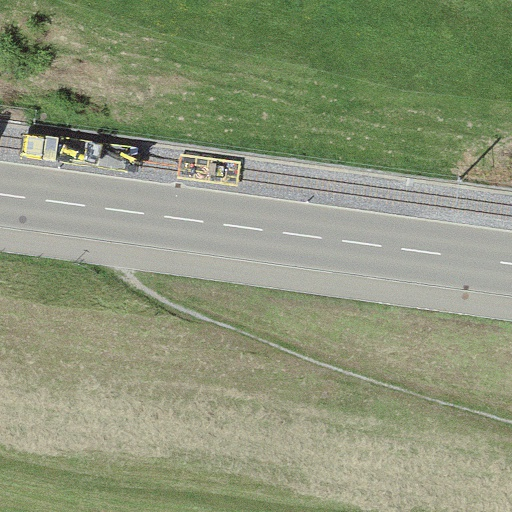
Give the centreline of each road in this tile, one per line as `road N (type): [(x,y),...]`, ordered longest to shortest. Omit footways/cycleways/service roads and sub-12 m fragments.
road 1 (secondary): [(511,266),(0,196)]
road 2 (track): [(79,207),(125,279),(190,315),(511,435)]
